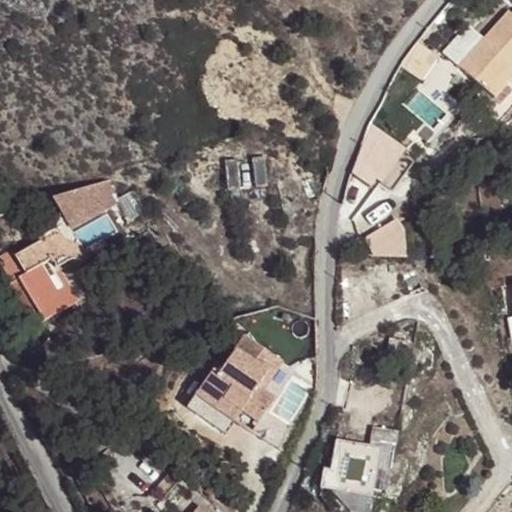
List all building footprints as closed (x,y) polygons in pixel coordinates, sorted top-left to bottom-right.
[(459,67),(495,99),(501,103),(511,92),(506,87),(511,79),(511,14),(511,15),(508,13),(479,45),(472,53),(459,67)] [(467,49),(472,53),(479,45),(474,41),(467,49)] [(436,129),(450,115),(421,87),(407,101),(436,129)] [(349,163),(383,192),(413,158),(378,129),(349,163)] [(356,205),(347,204),(345,217),(353,219),(356,205)] [(88,257),(68,222),(56,229),(73,257),(71,258),(82,260),(88,257)] [(366,256),(402,256),(402,225),(366,225),(366,256)] [(73,257),(56,229),(43,236),(30,245),(31,247),(15,256),(12,249),(0,256),(0,267),(11,285),(19,279),(45,321),(91,293),(71,258),(73,257)] [(45,321),(19,279),(11,285),(36,327),(45,321)] [(131,346),(125,324),(100,330),(103,343),(97,344),(99,348),(82,352),(84,359),(131,346)] [(79,360),(72,334),(49,339),(43,345),(52,368),(79,360)] [(283,362),(245,336),(219,374),(213,370),(195,396),(197,397),(188,409),(226,434),(234,422),(252,434),(276,398),(264,390),(258,386),(262,381),(264,383),(265,383),(266,384),(268,384),(269,383),(283,362)] [(43,345),(43,344),(10,354),(22,359),(23,361),(25,362),(39,372),(52,368),(43,345)] [(264,390),(268,384),(266,384),(265,383),(264,383),(262,381),(258,386),(264,390)] [(321,489),(372,497),(381,444),(395,447),(398,432),(374,428),(371,446),(344,441),(341,457),(335,456),(332,470),(325,469),(321,489)] [(341,457),(344,441),(337,440),(335,456),(341,457)]
